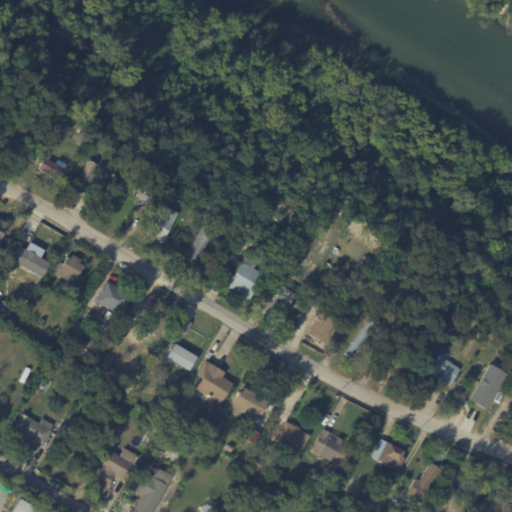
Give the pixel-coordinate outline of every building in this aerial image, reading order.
[(77,132),(81,124),(87,127),(83,135),(77,132)] [(57,184),(48,180),(50,176),(37,169),(43,157),(55,164),(57,160),(67,165),(57,184)] [(97,175),(91,187),(86,184),(81,192),(73,188),(89,159),(97,164),(93,171),(98,174),(97,175)] [(151,207),(139,199),(140,197),(136,195),(140,186),(145,189),(149,182),(161,189),(151,207)] [(143,233),(161,203),(180,214),(162,244),(143,233)] [(317,220),(311,232),(299,225),(306,213),(318,220),(317,220)] [(0,219),(9,225),(0,241),(0,219)] [(205,253),(198,267),(183,259),(204,223),(220,232),(214,242),(213,241),(205,253)] [(40,247),(42,247),(37,258),(41,259),(30,283),(23,279),(21,283),(7,277),(13,265),(18,267),(30,242),(40,247)] [(47,259),(15,247),(9,264),(41,276),(47,259)] [(255,268),(243,261),(248,252),(260,259),(255,268)] [(73,287),(64,282),(65,280),(49,270),(56,260),(63,264),(67,256),(70,258),(72,254),(81,260),(79,263),(85,266),(73,287)] [(268,271),(261,267),(266,258),(273,262),(268,271)] [(310,264),(312,265),(304,281),(295,277),(303,261),(310,264)] [(250,300),(227,287),(242,262),(262,273),(258,280),(261,282),(250,300)] [(287,272),(291,274),(292,279),(290,282),(285,283),(282,281),(281,277),(283,273),(287,272)] [(343,273),(356,285),(347,294),(334,282),(343,273)] [(106,281),(132,297),(121,317),(95,301),(106,281)] [(279,285),(297,295),(295,297),(301,301),(294,313),(287,310),(286,310),(281,307),(279,310),(259,299),(269,281),(278,286),(279,285)] [(341,296),(335,306),(324,299),(330,289),(341,296)] [(5,302),(14,307),(8,317),(0,313),(0,303),(1,301),(5,302)] [(159,338),(144,330),(156,308),(168,315),(167,316),(170,318),(159,338)] [(364,342),(351,360),(344,354),(371,317),(378,322),(364,342)] [(190,322),(192,324),(185,335),(176,330),(183,318),(190,322)] [(311,336),(320,319),(331,325),(322,342),(311,336)] [(466,348),(461,346),(464,341),(462,340),(466,332),(471,334),(466,343),(468,343),(466,348)] [(164,357),(187,370),(195,356),(171,343),(164,357)] [(461,370),(450,386),(444,383),(440,389),(428,380),(435,371),(431,369),(436,362),(438,364),(443,357),(461,370)] [(202,361),(223,373),(220,378),(231,385),(218,406),(192,390),(199,378),(193,375),(202,361)] [(475,365),(484,370),(480,378),(471,372),(475,365)] [(91,376),(95,369),(101,373),(97,380),(91,376)] [(52,382),(46,392),(38,387),(43,377),(52,382)] [(490,406),(461,391),(468,378),(480,384),(482,379),(492,385),(490,389),(498,394),(492,407),(490,406)] [(269,402),(259,420),(241,409),(238,414),(230,409),(233,405),(232,404),(243,386),(269,402)] [(213,407),(214,406),(224,413),(214,427),(204,420),(213,407)] [(53,427),(51,430),(52,431),(43,446),(41,445),(39,450),(28,444),(26,446),(9,437),(21,414),(38,423),(41,418),(54,425),(53,427)] [(118,416),(125,420),(121,427),(114,423),(118,416)] [(299,428),(301,430),(301,431),(310,436),(302,451),(277,436),(285,422),(295,427),(295,426),(299,428)] [(324,429),(330,433),(328,436),(336,441),(338,438),(344,441),(342,444),(353,450),(342,469),(318,455),(319,453),(312,449),(320,434),(321,434),(324,429)] [(378,460),(386,442),(405,451),(402,457),(404,458),(398,470),(378,460)] [(133,453),(139,457),(134,465),(138,467),(127,485),(114,477),(105,493),(90,484),(110,450),(119,456),(124,448),(133,453)] [(235,460),(239,453),(245,457),(241,464),(235,460)] [(251,467),(255,461),(262,466),(259,471),(251,467)] [(440,466),(444,469),(431,489),(432,490),(422,505),(404,494),(412,480),(413,480),(414,479),(418,481),(429,463),(436,467),(437,465),(440,466)] [(230,469),(233,464),(241,468),(238,474),(230,469)] [(172,477),(173,478),(153,511),(134,511),(133,511),(141,497),(131,491),(142,472),(152,477),(157,469),(172,477)] [(309,474),(317,480),(313,485),(306,480),(309,474)] [(457,479),(463,483),(465,480),(483,491),(473,508),(448,494),(457,479)] [(493,495),(511,506),(511,511),(477,511),(490,493),(493,495)] [(8,511),(30,511),(33,508),(17,499),(8,511)]
